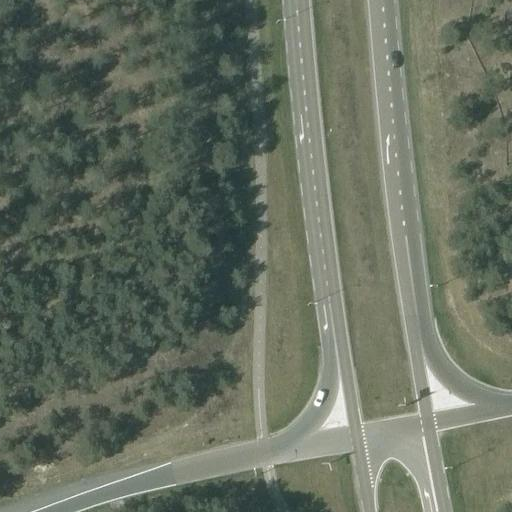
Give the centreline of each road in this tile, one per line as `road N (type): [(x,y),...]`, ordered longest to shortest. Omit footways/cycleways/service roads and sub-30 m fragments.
road 1 (primary): [(296,0),(311,168),(356,437)]
road 2 (primary): [(429,423),(383,0)]
road 3 (motorway): [(356,437),(263,453),(52,511)]
